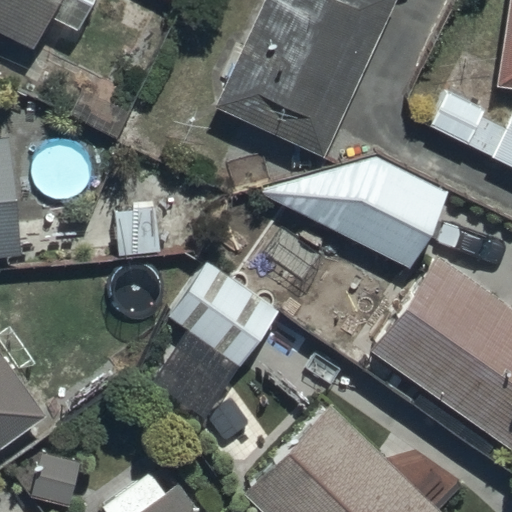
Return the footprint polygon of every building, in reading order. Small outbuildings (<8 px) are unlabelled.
[(0,0),(0,18),(25,31),(41,0),(46,0),(72,13),(78,0),(0,0)] [(247,0),(208,84),(318,137),(384,0),(247,0)] [(511,0),(500,0),(491,69),(511,72),(511,89),(498,115),(474,103),(479,92),(440,73),(421,112),(493,146),(495,142),(511,150),(511,0)] [(4,120),(0,120),(0,238),(15,237),(4,120)] [(371,138),(255,175),(400,252),(440,176),(371,138)] [(511,296),(430,238),(366,333),(511,436),(511,296)] [(272,297),(199,244),(160,298),(181,313),(144,364),(196,402),(272,297)] [(0,425),(41,397),(0,337),(0,425)] [(454,511),(325,384),(239,473),(277,511),(454,511)] [(206,511),(172,466),(160,474),(145,454),(94,491),(108,511),(106,511),(206,511)]
